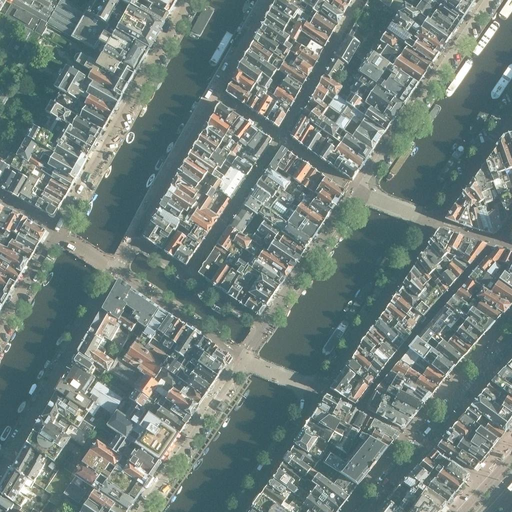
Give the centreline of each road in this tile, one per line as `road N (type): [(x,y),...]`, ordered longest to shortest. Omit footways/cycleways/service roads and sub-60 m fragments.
road 1 (residential): [(189,276),(281,139),(360,0)]
road 2 (residential): [(133,240),(266,0)]
road 3 (residential): [(189,0),(56,232)]
road 4 (residential): [(0,472),(116,269)]
road 5 (residential): [(511,334),(361,511)]
road 6 (residential): [(487,0),(358,191)]
road 7 (residential): [(317,390),(431,221)]
road 8 (residential): [(244,357),(141,511)]
road 9 (residential): [(358,191),(265,327)]
road 10 (residential): [(116,269),(244,357)]
road 11 (residential): [(236,511),(317,390)]
